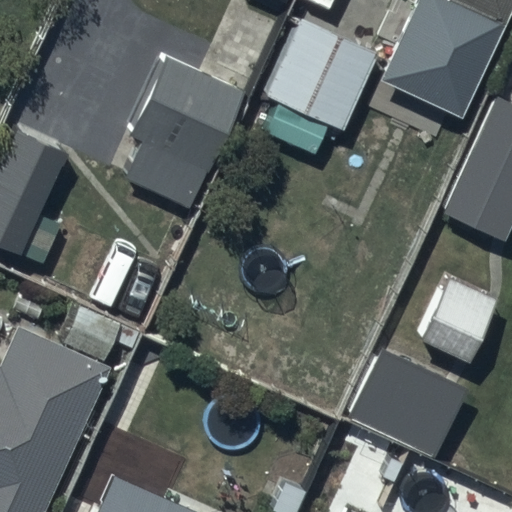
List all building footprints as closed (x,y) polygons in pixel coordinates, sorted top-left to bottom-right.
[(503,0),(413,0),(381,69),(456,103),(503,0)] [(374,38),(297,4),(261,85),(338,118),(374,38)] [(237,76),(162,45),(129,124),(138,128),(121,168),(187,196),(237,76)] [(511,200),(511,96),(492,88),(440,202),(499,229),(511,200)] [(62,139),(10,115),(0,137),(0,233),(40,251),(57,213),(34,203),(62,139)] [(491,286),(443,265),(416,325),(464,346),(491,286)] [(117,310),(72,292),(57,328),(102,346),(117,310)] [(0,351),(0,511),(46,511),(50,504),(38,498),(102,352),(16,315),(0,351)] [(344,360),(290,336),(274,371),(328,395),(344,360)] [(460,373),(377,337),(346,406),(429,443),(460,373)] [(214,511),(107,463),(84,511),(214,511)]
